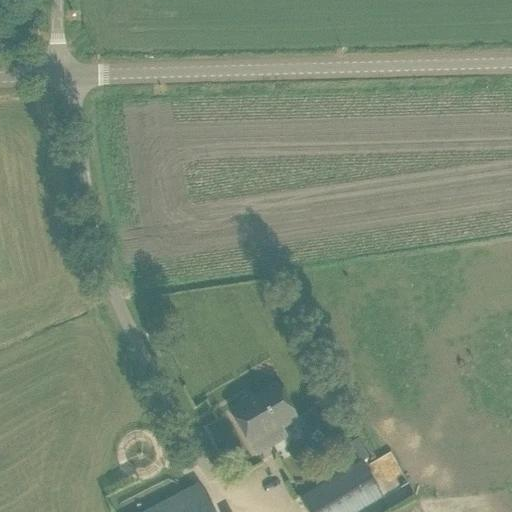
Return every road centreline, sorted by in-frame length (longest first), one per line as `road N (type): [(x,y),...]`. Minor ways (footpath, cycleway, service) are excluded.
road 1 (unclassified): [(66,75),(91,228),(110,290),(196,455),(223,489),(257,511)]
road 2 (tertiary): [(511,63),(66,75)]
